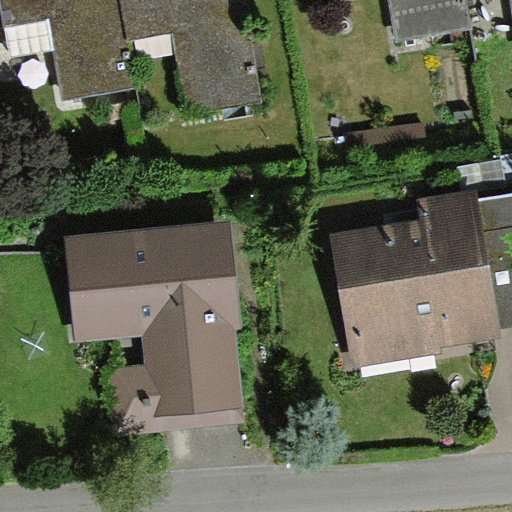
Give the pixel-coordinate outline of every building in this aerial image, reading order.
[(0,0),(0,8),(3,29),(50,22),(62,96),(131,85),(117,0),(0,0)] [(119,0),(126,39),(171,31),(186,115),(266,100),(247,0),(119,0)] [(389,0),(397,41),(470,28),(464,0),(389,0)] [(323,224),(341,357),(496,336),(478,204),(323,224)] [(76,343),(144,336),(146,366),(108,369),(114,434),(244,422),(235,326),(241,326),(231,222),(66,237),(76,343)]
